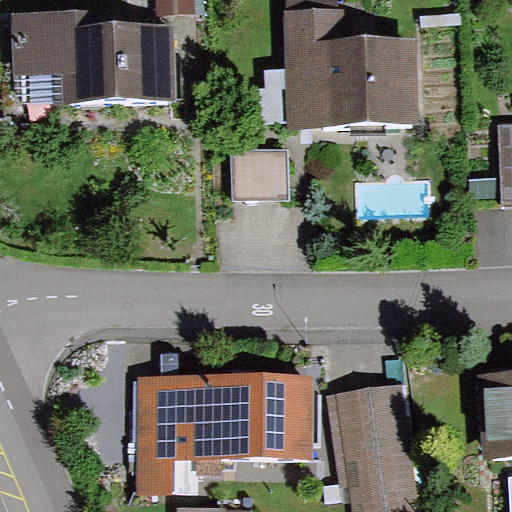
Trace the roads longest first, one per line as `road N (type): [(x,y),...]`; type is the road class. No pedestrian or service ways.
road 1 (residential): [(511,298),(79,296),(0,305)]
road 2 (residential): [(53,511),(0,376)]
